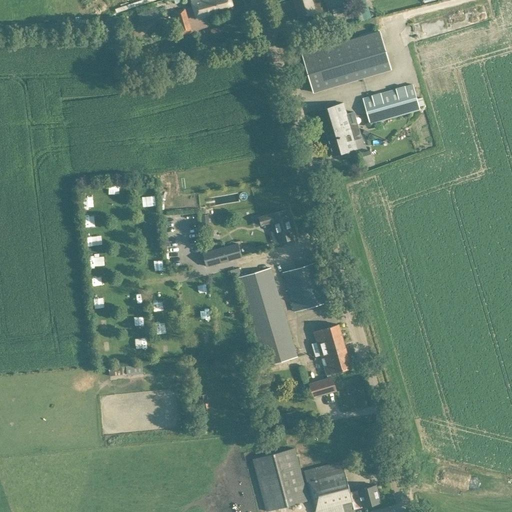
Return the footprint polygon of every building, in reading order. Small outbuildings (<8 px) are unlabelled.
[(151,4),(149,0),(122,0),(126,12),(151,4)] [(196,18),(223,11),(233,8),(230,0),(194,0),(191,1),(196,18)] [(293,0),(299,17),(315,13),(311,0),(293,0)] [(360,21),(372,17),(366,0),(338,0),(339,2),(345,0),(346,0),(348,5),(355,3),(360,21)] [(184,9),(171,14),(177,35),(190,31),(184,9)] [(335,22),(332,13),(314,19),(316,27),(335,22)] [(211,29),(212,36),(220,34),(220,33),(224,32),(223,27),(219,28),(218,27),(211,29)] [(390,69),(379,31),(302,54),(314,92),(390,69)] [(362,98),(370,124),(419,110),(419,106),(424,104),(422,97),(417,98),(412,84),(362,98)] [(343,103),(328,107),(319,110),(332,155),(356,148),(343,103)] [(286,210),(272,214),(274,221),(280,242),(292,238),(290,228),(291,228),(286,210)] [(259,217),(261,225),(274,221),(272,214),(259,217)] [(238,244),(202,255),(206,267),(242,257),(238,244)] [(154,262),(155,272),(164,271),(163,260),(154,262)] [(295,311),(319,304),(329,301),(317,262),(283,272),(295,311)] [(296,357),(270,268),(238,277),(265,366),(296,357)] [(223,286),(225,294),(233,293),(231,284),(223,286)] [(136,326),(145,325),(144,315),(135,316),(136,326)] [(330,373),(341,370),(351,367),(338,324),(314,331),(328,378),(309,384),(313,397),(335,391),(332,377),(331,377),(330,373)] [(266,511),(308,500),(299,471),(294,447),(285,449),(252,458),(266,511)] [(315,511),(351,511),(355,511),(354,509),(380,502),(376,485),(350,492),(341,461),(332,464),(304,471),(311,499),(312,498),(315,511)]
